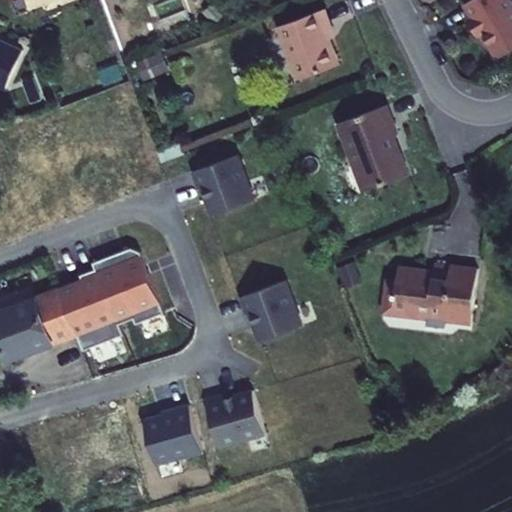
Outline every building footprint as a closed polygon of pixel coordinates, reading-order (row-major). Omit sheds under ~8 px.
[(481,33),(497,58),(511,49),(511,4),(509,0),(469,0),(463,3),(472,17),(467,20),(476,36),(481,33)] [(277,28),(297,79),(336,65),(322,28),(329,27),(322,10),(277,28)] [(0,85),(7,89),(24,51),(0,40),(0,85)] [(398,135),(387,105),(339,123),(355,165),(361,163),(371,189),(409,174),(401,153),(399,153),(393,140),(395,140),(398,135)] [(238,154),(194,171),(200,188),(204,186),(208,195),(206,196),(214,215),(255,199),(238,154)] [(83,282),(60,291),(76,331),(83,350),(123,335),(119,324),(134,318),(136,324),(164,313),(141,252),(131,249),(93,263),(96,270),(80,276),(83,282)] [(442,319),(456,321),(457,315),(469,317),(476,268),(432,263),(431,270),(430,275),(420,273),(420,269),(396,266),(394,280),(384,278),(380,309),(424,314),(423,325),(441,328),(442,319)] [(285,281),(241,298),(248,314),(252,313),(255,322),(254,322),(261,342),(303,326),(285,281)] [(0,313),(0,329),(9,357),(76,331),(60,291),(0,313)] [(220,396),(206,400),(220,446),(266,433),(254,392),(222,401),(220,396)] [(175,412),(145,421),(157,464),(203,451),(190,405),(174,410),(175,412)]
